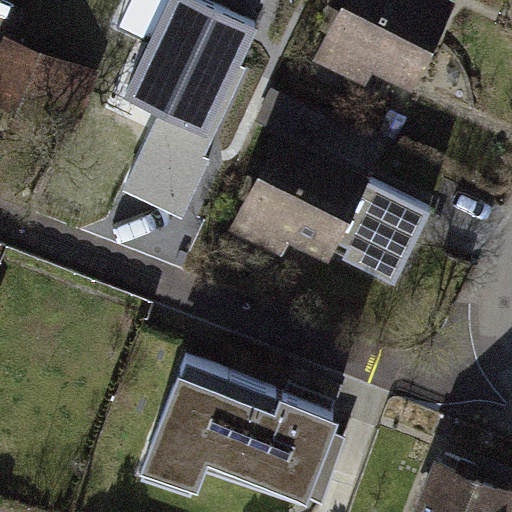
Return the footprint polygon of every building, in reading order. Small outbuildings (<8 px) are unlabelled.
[(257,20),(213,0),(168,0),(127,89),(207,127),(257,20)] [(442,0),(353,0),(327,55),(359,70),(367,53),(407,73),(442,0)] [(91,73),(15,42),(6,67),(0,64),(0,92),(72,121),(91,73)] [(211,154),(153,128),(127,182),(185,209),(211,154)] [(286,134),(242,224),(275,240),(284,223),(396,278),(432,205),(286,134)] [(193,488),(205,457),(302,494),(335,407),(188,351),(143,468),(193,488)] [(511,511),(511,489),(441,460),(418,511),(511,511)]
